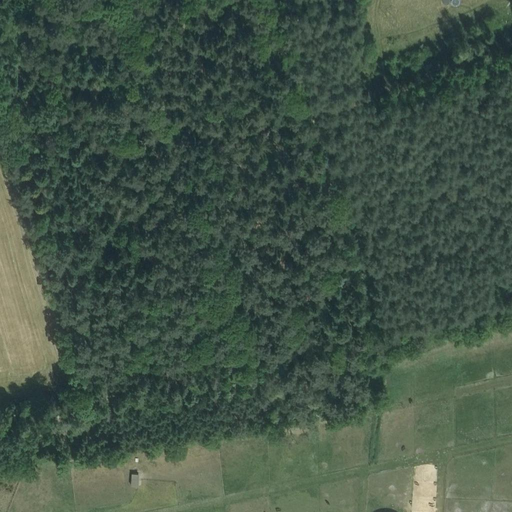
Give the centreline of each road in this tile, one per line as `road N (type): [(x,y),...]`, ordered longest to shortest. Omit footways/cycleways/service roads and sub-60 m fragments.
road 1 (track): [(511,309),(381,349),(267,0)]
road 2 (track): [(0,420),(379,343)]
road 3 (track): [(511,102),(306,119)]
